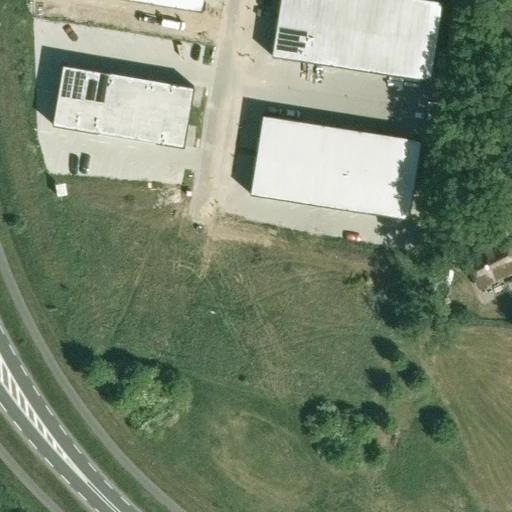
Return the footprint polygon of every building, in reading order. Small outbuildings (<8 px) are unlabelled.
[(104,0),(204,19),(207,0),(104,0)] [(438,0),(279,0),(270,56),(429,80),(442,0),(438,0)] [(511,0),(500,0),(496,40),(511,41),(511,0)] [(63,64),(53,124),(183,146),(193,86),(63,64)] [(405,218),(420,139),(261,110),(247,189),(405,218)] [(161,207),(113,207),(133,260),(137,260),(138,265),(141,264),(147,279),(143,281),(150,300),(151,300),(159,318),(156,319),(173,365),(348,402),(365,286),(248,263),(245,278),(176,265),(161,207)] [(511,250),(503,233),(461,254),(475,282),(478,289),(511,272),(511,250)]
